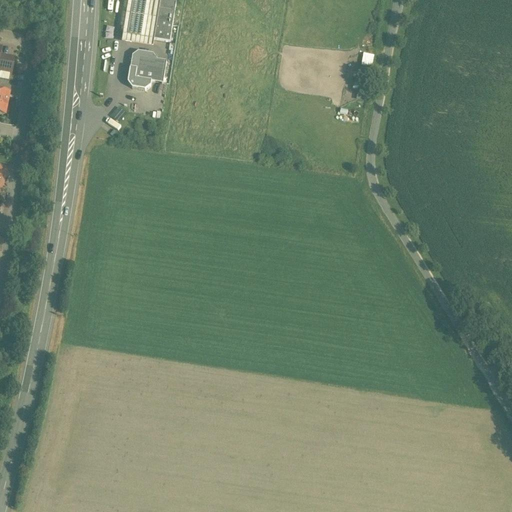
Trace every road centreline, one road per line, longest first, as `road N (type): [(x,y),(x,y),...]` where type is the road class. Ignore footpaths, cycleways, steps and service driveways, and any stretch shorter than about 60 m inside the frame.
road 1 (primary): [(0,505),(62,208),(85,0)]
road 2 (unclassified): [(511,422),(373,185),(371,140),(398,0)]
road 3 (residential): [(0,33),(19,39),(27,57),(9,227)]
